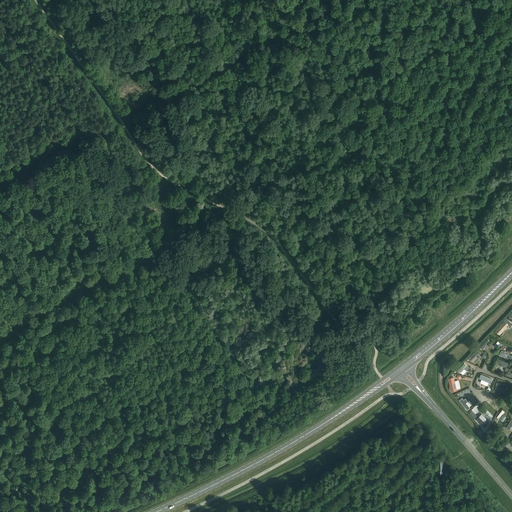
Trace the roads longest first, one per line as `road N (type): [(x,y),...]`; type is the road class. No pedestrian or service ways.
road 1 (primary): [(157,511),(317,428),(400,370)]
road 2 (track): [(211,201),(168,247),(81,286),(0,339)]
road 3 (track): [(124,126),(132,113),(338,0)]
road 4 (tertiary): [(511,494),(400,370)]
road 5 (primary): [(400,370),(511,272)]
road 6 (track): [(121,122),(0,182)]
